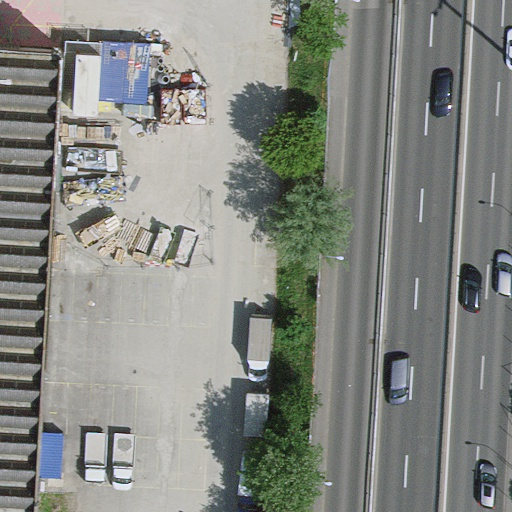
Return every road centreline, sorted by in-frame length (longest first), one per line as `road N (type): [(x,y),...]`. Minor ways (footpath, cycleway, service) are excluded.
road 1 (primary): [(435,0),(405,511)]
road 2 (primary): [(476,511),(506,0)]
